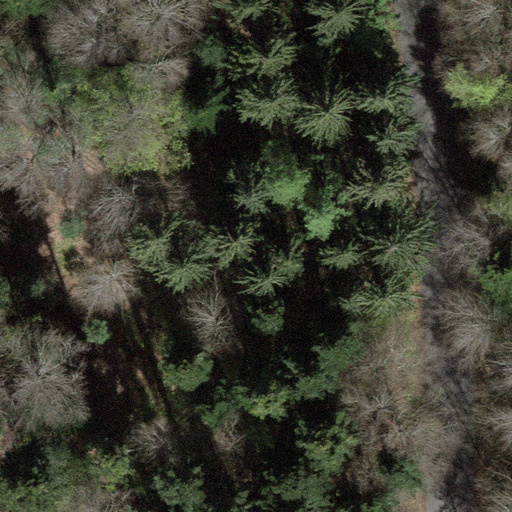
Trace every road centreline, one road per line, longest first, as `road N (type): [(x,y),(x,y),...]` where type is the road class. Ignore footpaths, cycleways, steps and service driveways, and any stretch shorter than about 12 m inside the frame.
road 1 (tertiary): [(421,0),(448,268),(447,511)]
road 2 (track): [(511,326),(447,435)]
